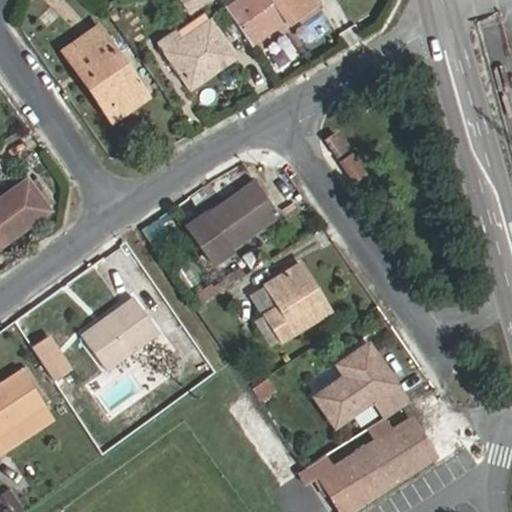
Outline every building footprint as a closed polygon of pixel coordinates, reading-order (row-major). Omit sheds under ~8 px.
[(180,0),(190,12),(207,0),(180,0)] [(233,0),(225,5),(252,45),(286,22),(290,26),(322,5),(318,0),(233,0)] [(184,34),(178,25),(153,42),(188,90),(238,55),(211,15),(184,34)] [(150,97),(99,23),(59,50),(110,124),(150,97)] [(339,130),(328,137),(341,154),(350,148),(339,130)] [(367,169),(355,151),(341,161),(352,179),(367,169)] [(0,248),(56,210),(31,174),(0,195),(0,248)] [(279,216),(253,179),(186,224),(212,262),(279,216)] [(332,310),(300,259),(260,284),(275,305),(261,314),(279,344),(332,310)] [(160,330),(134,295),(79,333),(106,370),(160,330)] [(71,371),(48,337),(30,350),(52,384),(71,371)] [(333,429),(374,401),(386,416),(409,401),(370,341),(334,364),(341,374),(310,394),(333,429)] [(46,405),(22,368),(0,382),(0,452),(10,446),(2,434),(46,405)] [(438,453),(412,415),(322,474),(347,511),(438,453)]
